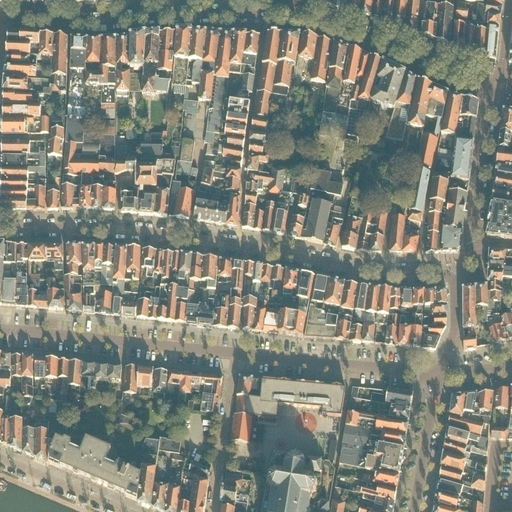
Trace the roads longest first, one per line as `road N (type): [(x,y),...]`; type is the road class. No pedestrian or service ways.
road 1 (residential): [(495,87),(339,28),(281,15),(0,19)]
road 2 (residential): [(451,279),(140,232),(0,228)]
road 3 (residential): [(234,354),(0,330)]
road 4 (residential): [(439,375),(234,354)]
road 5 (residential): [(211,511),(234,354)]
road 6 (residential): [(472,244),(493,102)]
road 7 (residential): [(414,511),(439,375)]
road 8 (unclassified): [(124,511),(0,458)]
